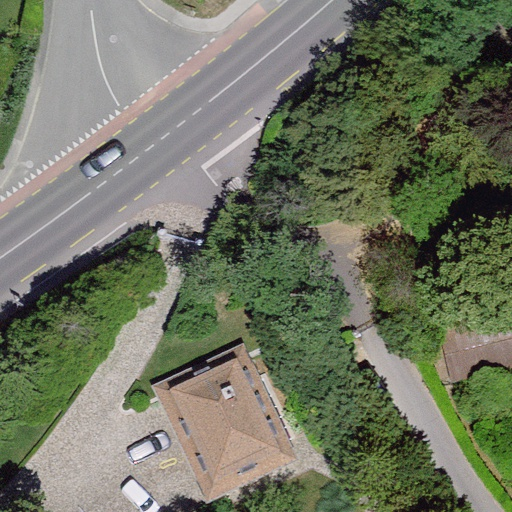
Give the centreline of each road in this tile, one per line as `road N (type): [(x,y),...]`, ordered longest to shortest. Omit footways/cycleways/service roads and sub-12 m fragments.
road 1 (primary): [(146,150),(332,0)]
road 2 (primary): [(0,252),(146,150)]
road 3 (residential): [(146,150),(118,110),(94,43),(92,0)]
